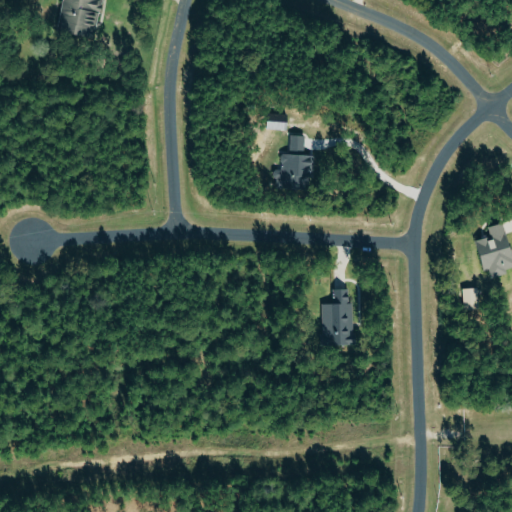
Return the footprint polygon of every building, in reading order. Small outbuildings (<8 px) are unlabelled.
[(92,0),(64,0),(58,28),(84,34),(87,19),(88,20),(92,0)] [(305,135),(291,135),(290,154),(282,154),(282,170),(276,170),(276,188),(310,189),(311,155),(305,154),(305,135)] [(477,240),(486,270),(491,269),(493,276),(511,270),(511,245),(505,222),(489,227),(492,236),(477,240)] [(464,288),(465,312),(480,311),(479,287),(464,288)] [(323,304),(324,345),(348,344),(348,333),(353,333),(352,288),(334,289),(334,304),(323,304)]
